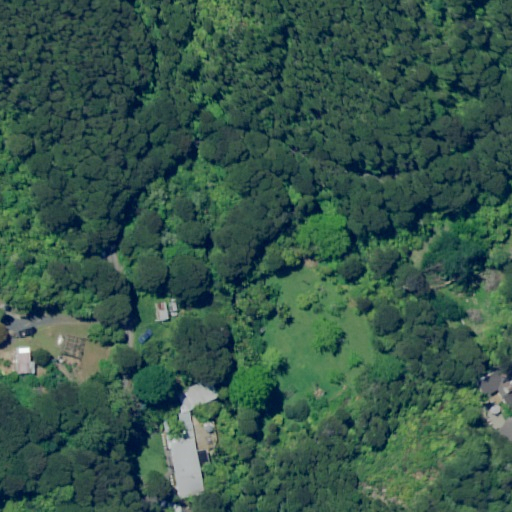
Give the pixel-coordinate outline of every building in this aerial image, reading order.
[(28,361),(27,347),(14,348),(16,373),(32,372),(32,361),(28,361)] [(511,360),(474,382),(482,396),(495,388),(505,407),(511,403),(511,360)] [(213,399),(206,381),(172,393),(179,411),(213,399)] [(511,416),(506,414),(496,433),(511,440),(511,416)] [(162,429),(150,432),(152,445),(165,443),(162,429)] [(191,431),(167,434),(176,498),(199,494),(191,431)]
